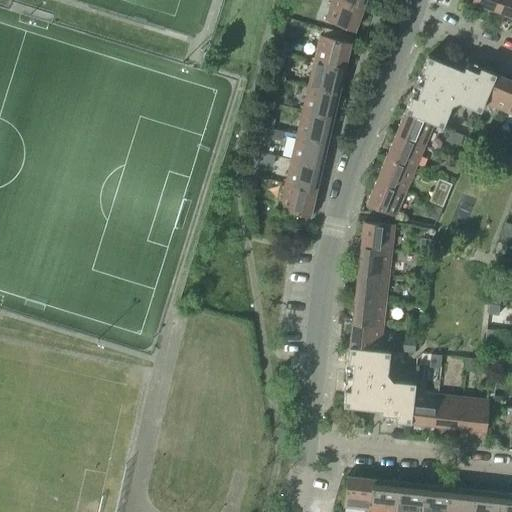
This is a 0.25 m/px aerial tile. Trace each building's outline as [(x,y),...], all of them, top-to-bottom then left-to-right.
[(362,7),(344,0),(331,0),(324,21),(353,31),(362,7)] [(470,0),(470,3),(494,11),(497,0),(470,0)] [(511,0),(497,0),(494,11),(511,17),(511,0)] [(319,36),(313,61),(343,68),(349,43),(319,36)] [(274,41),(273,52),(275,52),(276,52),(289,56),(291,45),(278,42),(277,41),(274,41)] [(410,96),(404,111),(433,123),(433,124),(441,127),(447,112),(449,108),(448,108),(444,106),(440,100),(442,96),(443,96),(443,94),(444,91),(451,88),(454,89),(454,90),(455,90),(456,90),(459,91),(462,99),(460,103),(460,104),(465,106),(479,112),(482,103),(494,74),(479,68),(478,68),(477,73),(466,68),(463,67),(462,70),(461,70),(455,68),(454,67),(454,68),(454,67),(427,56),(415,85),(420,87),(415,98),(411,96),(410,96)] [(313,61),(307,85),(338,93),(343,68),(313,61)] [(273,67),(271,78),(284,81),(286,70),(273,67)] [(511,81),(494,74),(482,103),(489,106),(505,113),(511,96),(511,81)] [(307,85),(301,110),(332,117),(338,93),(307,85)] [(301,110),(296,134),(326,141),(332,117),(301,110)] [(404,111),(394,134),(423,146),(433,124),(433,123),(404,111)] [(259,126),(272,129),(274,118),(261,115),(259,126)] [(259,126),(256,136),(270,139),(281,141),(283,131),(272,129),(259,126)] [(446,141),(459,146),(463,135),(450,131),(446,141)] [(296,134),(290,157),(321,164),(326,141),(296,134)] [(394,134),(385,157),(414,169),(423,146),(394,134)] [(478,145),(488,149),(492,139),(482,135),(478,145)] [(494,140),(490,149),(490,150),(502,155),(506,145),(494,140)] [(290,157),(284,184),(315,191),(321,164),(290,157)] [(385,157),(375,181),(404,193),(414,169),(385,157)] [(446,169),(455,174),(456,174),(461,162),(451,157),(446,169)] [(375,181),(365,205),(394,217),(404,193),(375,181)] [(315,191),(284,184),(278,210),(291,213),(304,216),(309,217),(315,191)] [(432,203),(441,207),(442,207),(447,195),(436,191),(432,203)] [(426,216),(436,220),(437,221),(441,209),(431,205),(426,216)] [(304,216),(291,213),(288,224),(302,227),(304,216)] [(362,221),(359,246),(390,250),(393,225),(362,221)] [(499,234),(499,235),(509,238),(511,229),(511,225),(503,222),(499,234)] [(430,252),(431,252),(432,241),(420,239),(419,251),(430,252)] [(359,246),(357,271),(388,275),(390,250),(359,246)] [(357,271),(354,296),(385,300),(388,275),(357,271)] [(489,303),(499,304),(500,291),(490,290),(489,303)] [(416,303),(423,304),(425,293),(417,292),(416,303)] [(354,296),(351,321),(382,325),(385,300),(354,296)] [(487,314),(497,315),(498,306),(488,304),(487,314)] [(349,339),(348,346),(379,350),(380,343),(382,325),(351,321),(349,339)] [(486,330),(484,342),(494,343),(495,330),(486,330)] [(408,351),(413,352),(414,340),(402,338),(401,350),(408,351)] [(344,382),(342,406),(371,409),(371,410),(372,410),(372,409),(379,410),(379,411),(379,414),(381,414),(393,416),(393,421),(409,423),(413,392),(414,383),(399,381),(393,380),(393,381),(393,382),(394,382),(393,386),(387,391),(383,390),(382,390),(378,390),(374,384),(374,380),(375,379),(374,379),(375,375),(381,370),(385,371),(386,371),(387,367),(388,351),(379,350),(348,346),(346,363),(347,363),(352,364),(350,376),(345,375),(344,382)] [(440,356),(430,355),(429,367),(439,368),(440,356)] [(465,371),(475,372),(476,359),(467,358),(465,371)] [(413,392),(409,423),(416,423),(434,425),(438,395),(419,392),(413,392)] [(438,395),(434,425),(459,428),(463,397),(438,395)] [(463,397),(459,428),(484,431),(488,400),(463,397)] [(490,397),(489,405),(499,406),(500,398),(490,397)] [(342,507),(368,510),(371,479),(346,476),(342,507)] [(368,510),(388,511),(393,511),(396,482),(371,479),(368,510)] [(393,511),(418,511),(422,484),(396,482),(393,511)] [(418,511),(444,511),(447,487),(422,484),(418,511)] [(444,511),(469,511),(472,490),(447,487),(444,511)] [(469,511),(495,511),(497,493),(472,490),(469,511)] [(495,511),(511,511),(511,494),(497,493),(495,511)]
